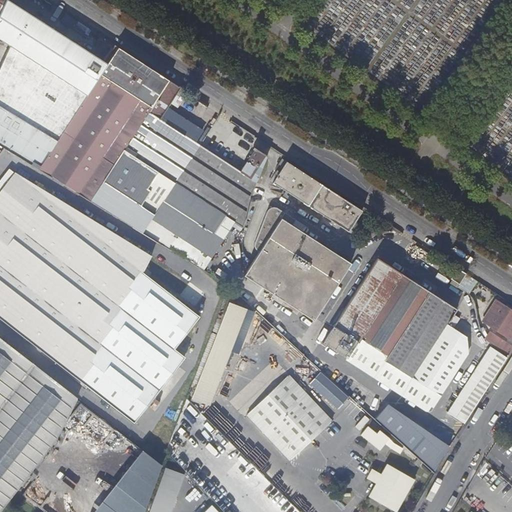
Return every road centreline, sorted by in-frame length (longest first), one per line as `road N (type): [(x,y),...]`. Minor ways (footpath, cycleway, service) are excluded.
road 1 (residential): [(511,283),(373,193),(325,151),(293,142),(74,0)]
road 2 (unclassified): [(511,379),(434,511)]
